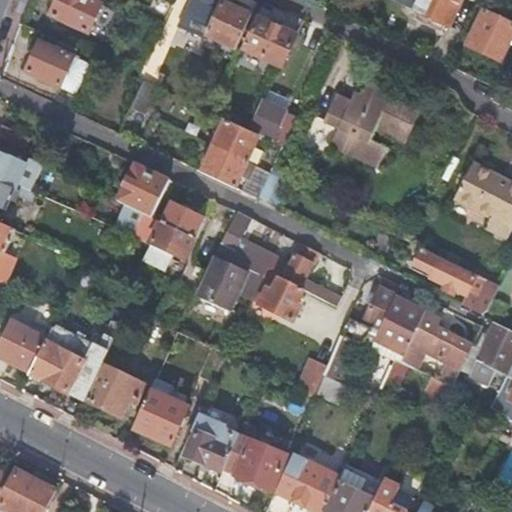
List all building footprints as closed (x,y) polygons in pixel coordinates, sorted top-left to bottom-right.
[(86,0),(59,0),(51,18),(90,36),(102,7),(86,0)] [(479,0),(478,0),(420,0),(421,0),(414,13),(419,15),(445,28),(462,35),(479,0)] [(478,0),(479,0),(498,9),(502,0),(478,0)] [(208,39),(236,53),(252,17),(223,4),(208,39)] [(511,39),(511,27),(483,13),(467,48),(501,64),(511,39)] [(445,28),(419,15),(416,22),(442,34),(445,28)] [(244,52),(282,70),(297,38),(259,20),(244,52)] [(74,62),(79,54),(44,38),(27,75),(75,97),(88,69),(74,62)] [(146,113),(157,90),(143,84),(133,107),(146,113)] [(368,86),(361,101),(368,104),(364,111),(351,104),(336,98),(324,125),(338,132),(330,149),(378,171),(387,152),(370,144),(375,132),(405,147),(422,111),(368,86)] [(492,103),(511,113),(511,97),(498,91),(494,100),(492,103)] [(368,104),(361,101),(354,97),(351,104),(364,111),(368,104)] [(272,143),(283,121),(261,110),(249,133),(260,138),(272,143)] [(282,148),(292,125),(283,121),(272,143),(282,148)] [(248,165),(260,138),(249,133),(247,132),(226,122),(213,148),(248,165)] [(2,129),(0,133),(0,148),(21,158),(29,142),(2,129)] [(43,169),(30,163),(21,158),(0,148),(0,184),(16,192),(18,188),(31,194),(43,169)] [(253,167),(248,165),(213,148),(201,175),(236,192),(243,175),(248,177),(253,167)] [(511,230),(511,185),(472,165),(454,198),(491,217),(486,227),(508,239),(511,230)] [(152,221),(170,183),(134,166),(116,204),(127,209),(143,216),(152,221)] [(269,177),(270,175),(253,167),(248,177),(243,175),(236,192),(257,202),(259,199),(269,177)] [(269,177),(259,199),(277,208),(289,186),(269,177)] [(31,206),(36,196),(31,194),(18,188),(16,192),(0,184),(0,210),(6,213),(13,198),(31,206)] [(196,243),(205,223),(170,206),(161,225),(161,226),(196,243)] [(134,238),(143,216),(127,209),(117,231),(134,238)] [(264,279),(273,261),(273,259),(240,244),(252,223),(238,215),(217,257),(251,273),(264,279)] [(134,236),(151,246),(161,226),(161,225),(152,221),(143,216),(134,236)] [(0,263),(14,233),(0,226),(0,263)] [(175,257),(186,263),(196,243),(161,226),(151,246),(152,247),(144,263),(167,275),(175,257)] [(338,309),(342,301),(304,283),(318,255),(298,245),(291,257),(293,259),(288,268),(286,267),(279,280),(304,292),(338,309)] [(474,280),(419,253),(410,271),(465,298),(474,280)] [(231,316),(251,273),(217,257),(208,276),(205,282),(204,284),(197,300),(231,316)] [(273,279),(279,281),(279,280),(286,267),(273,261),(264,279),(265,279),(272,282),(273,279)] [(193,278),(204,284),(205,282),(208,276),(197,271),(193,278)] [(297,306),(304,292),(279,280),(279,281),(275,288),(270,285),(259,307),(292,324),(301,308),(297,306)] [(395,297),(399,289),(383,281),(362,326),(348,320),(340,339),(369,351),(373,343),(392,304),(394,299),(395,297)] [(499,288),(485,281),(470,310),(481,316),(486,313),(499,288)] [(410,307),(394,299),(392,304),(408,312),(410,307)] [(408,312),(392,304),(373,343),(383,347),(382,348),(402,357),(408,346),(424,315),(410,307),(408,312)] [(447,366),(439,383),(445,386),(452,389),(452,390),(455,385),(473,347),(437,330),(440,323),(424,315),(408,346),(402,357),(399,365),(409,369),(411,370),(415,371),(423,355),(424,355),(425,355),(447,366)] [(0,347),(0,360),(31,376),(47,342),(12,324),(0,347)] [(69,395),(84,403),(102,366),(120,328),(111,324),(98,350),(54,329),(47,342),(31,376),(30,377),(68,397),(69,395)] [(511,336),(511,334),(494,325),(470,377),(488,386),(495,372),(501,374),(498,379),(505,383),(511,366),(511,344),(509,343),(511,336)] [(342,367),(351,344),(340,339),(339,338),(330,362),(342,367)] [(383,347),(373,343),(369,351),(394,362),(399,365),(402,357),(382,348),(383,347)] [(213,384),(225,356),(211,350),(199,378),(213,384)] [(342,367),(330,362),(323,378),(335,383),(342,367)] [(399,365),(394,362),(390,371),(405,377),(409,369),(399,365)] [(102,366),(84,403),(120,420),(130,400),(138,404),(146,388),(102,366)] [(509,418),(509,420),(511,421),(511,366),(505,383),(492,408),(486,408),(509,418)] [(335,383),(323,378),(316,396),(315,399),(337,408),(341,399),(360,408),(365,395),(335,383)] [(429,386),(425,394),(445,403),(452,390),(452,389),(445,386),(439,383),(432,379),(429,386)] [(156,382),(134,432),(170,449),(188,410),(168,401),(173,390),(156,382)] [(478,425),(486,408),(471,399),(462,418),(478,425)] [(204,417),(220,425),(223,418),(207,411),(205,414),(201,413),(199,417),(203,419),(204,417)] [(223,473),(238,439),(222,432),(224,428),(220,426),(220,425),(204,417),(203,419),(199,417),(192,434),(196,436),(187,458),(223,473)] [(277,455),(238,439),(223,473),(234,478),(272,494),(287,459),(277,455)] [(274,495),(310,511),(323,511),(340,479),(294,456),(274,495)] [(0,494),(8,478),(0,473),(0,465),(0,464),(0,494)] [(383,483),(346,466),(340,479),(323,511),(369,511),(375,501),(374,501),(383,483)] [(0,508),(7,511),(47,511),(57,493),(17,472),(0,506),(0,508)] [(369,511),(418,511),(420,508),(422,504),(397,493),(399,489),(383,482),(383,483),(374,501),(375,501),(369,511)]
